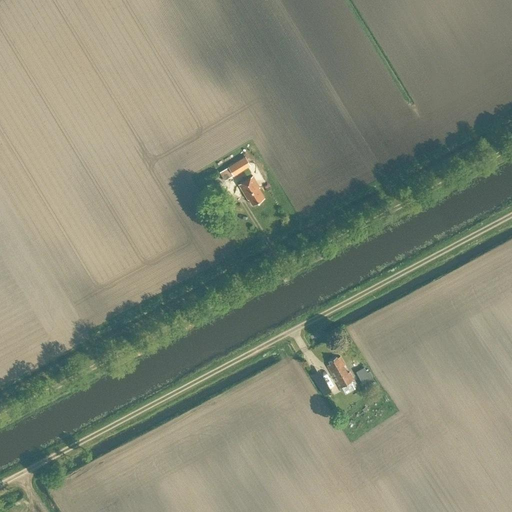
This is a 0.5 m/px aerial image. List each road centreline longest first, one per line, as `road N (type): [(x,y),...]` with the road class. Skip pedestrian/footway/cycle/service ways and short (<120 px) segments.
road 1 (unclassified): [(511,147),(0,417)]
road 2 (track): [(0,483),(511,215)]
